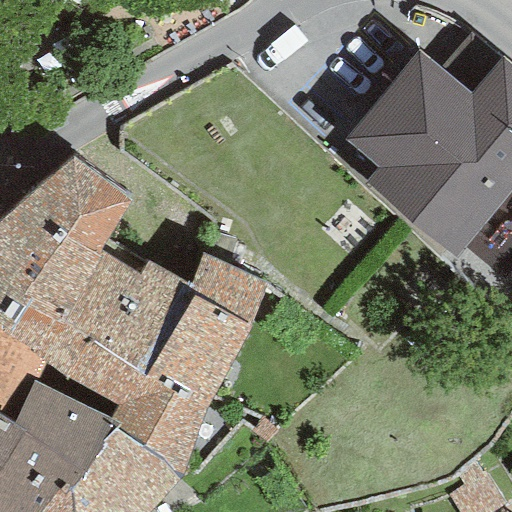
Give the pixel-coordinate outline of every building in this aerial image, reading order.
[(439,69),(416,50),(342,140),(376,168),(363,184),(455,260),(511,191),(511,69),(468,34),(439,69)] [(130,199),(73,159),(26,191),(0,219),(0,310),(9,300),(63,326),(96,254),(98,250),(130,199)] [(266,288),(203,253),(185,285),(141,262),(135,274),(98,250),(96,254),(63,326),(89,341),(96,344),(184,400),(189,390),(208,402),(266,288)] [(63,326),(9,300),(0,310),(0,418),(13,426),(33,382),(62,396),(89,341),(63,326)] [(89,341),(62,396),(118,424),(113,430),(179,480),(208,402),(189,390),(184,400),(89,341)] [(22,432),(0,467),(0,511),(153,511),(179,480),(113,430),(118,424),(62,396),(33,382),(13,426),(22,432)] [(0,467),(22,432),(13,426),(0,418),(0,467)]
